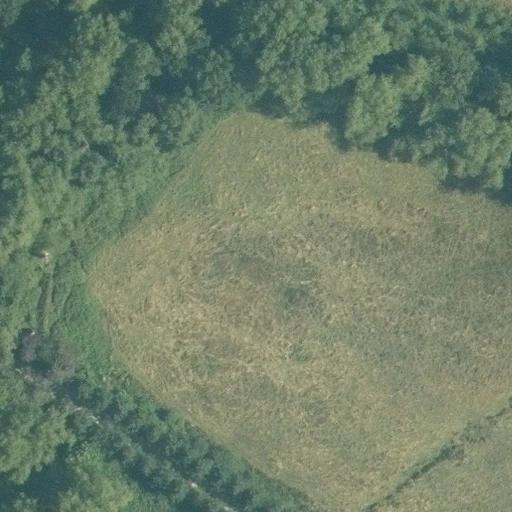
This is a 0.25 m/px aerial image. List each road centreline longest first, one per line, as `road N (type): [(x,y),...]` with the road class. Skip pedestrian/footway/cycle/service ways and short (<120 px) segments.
road 1 (track): [(243,511),(0,352)]
road 2 (track): [(511,49),(398,0)]
